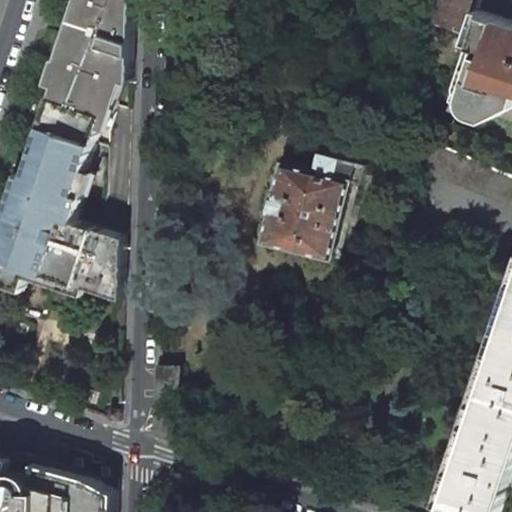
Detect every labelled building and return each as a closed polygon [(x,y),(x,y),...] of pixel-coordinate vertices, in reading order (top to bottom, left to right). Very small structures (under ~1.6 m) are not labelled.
[(92,285),(126,296),(129,234),(80,218),(88,194),(83,192),(91,167),(104,127),(105,124),(120,78),(126,80),(134,83),(135,36),(136,0),(79,0),(72,23),(61,56),(67,58),(58,85),(49,112),(29,174),(20,199),(15,198),(0,241),(0,281),(26,290),(31,275),(34,267),(92,285)] [(444,0),(438,21),(470,32),(478,7),(480,0),(444,0)] [(511,18),(478,7),(470,32),(467,41),(488,48),(483,62),(470,67),(459,100),(482,107),(479,117),(490,120),(511,110),(511,18)] [(194,53),(171,52),(170,78),(192,85),(194,53)] [(58,85),(67,58),(61,56),(58,55),(50,82),(58,85)] [(111,125),(126,80),(120,78),(105,124),(104,127),(109,129),(111,125)] [(511,205),(511,174),(495,167),(433,141),(424,168),(511,205)] [(368,164),(322,152),(317,170),(286,162),(279,191),(277,191),(272,210),(274,211),(267,240),(335,257),(354,181),(363,184),(368,164)] [(91,167),(83,192),(88,194),(91,194),(98,170),(91,167)] [(20,199),(29,174),(20,171),(12,196),(15,198),(20,199)] [(92,285),(34,267),(31,275),(89,294),(92,285)] [(511,317),(450,503),(478,511),(501,511),(511,481),(511,317)] [(183,364),(160,363),(158,433),(191,444),(197,427),(179,421),(183,364)] [(97,404),(101,391),(89,388),(85,400),(97,404)] [(110,417),(122,421),(123,409),(113,407),(110,417)] [(0,511),(119,511),(120,490),(94,475),(52,463),(37,470),(37,476),(35,473),(32,470),(28,468),(25,467),(20,467),(17,468),(13,469),(10,472),(12,465),(0,456),(0,511)]
